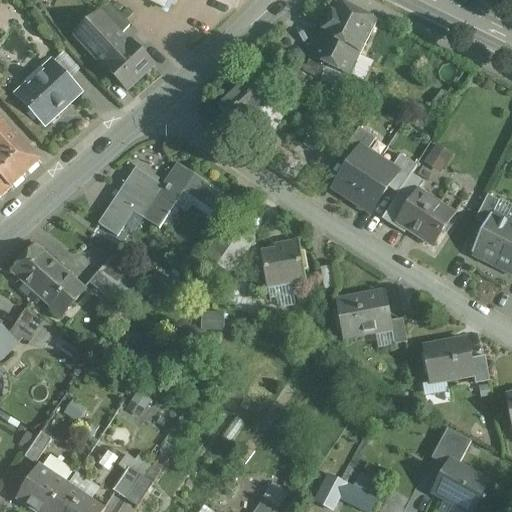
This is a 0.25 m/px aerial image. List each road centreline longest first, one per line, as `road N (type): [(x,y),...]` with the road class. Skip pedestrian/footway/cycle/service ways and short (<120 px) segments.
road 1 (residential): [(511,338),(151,112)]
road 2 (tertiary): [(0,247),(151,112)]
road 3 (tertiary): [(151,112),(276,0)]
